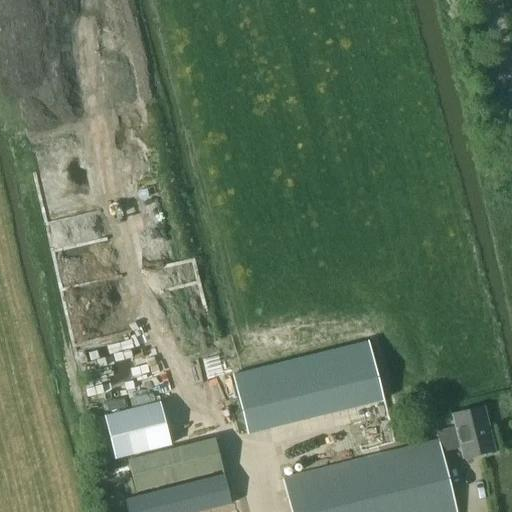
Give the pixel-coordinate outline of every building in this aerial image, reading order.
[(368,340),(231,374),(246,434),(382,401),(368,340)] [(463,459),(493,451),(482,408),(453,415),(456,428),(436,433),(441,453),(461,448),(463,459)] [(127,459),(134,490),(224,470),(217,438),(127,459)] [(290,511),(455,511),(437,441),(282,480),(290,511)] [(126,511),(206,511),(230,506),(222,475),(123,500),(126,511)]
